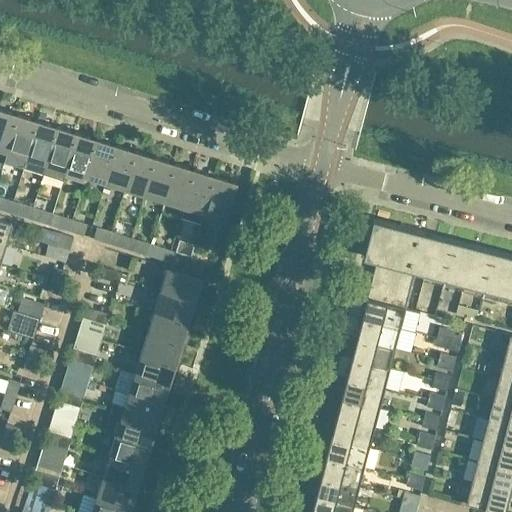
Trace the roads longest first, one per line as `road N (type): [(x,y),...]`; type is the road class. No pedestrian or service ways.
road 1 (residential): [(231,511),(322,167)]
road 2 (residential): [(322,167),(0,66)]
road 3 (residential): [(511,216),(322,167)]
road 4 (residential): [(322,167),(357,8)]
